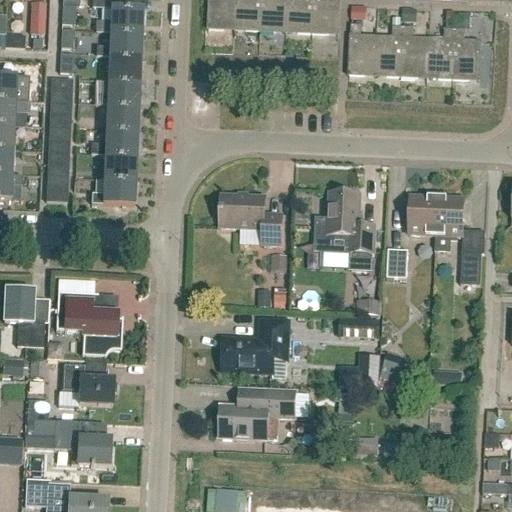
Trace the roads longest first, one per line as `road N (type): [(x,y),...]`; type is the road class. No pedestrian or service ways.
road 1 (unclassified): [(511,151),(172,142)]
road 2 (unclassified): [(154,511),(167,238)]
road 3 (residential): [(167,238),(0,231)]
road 4 (residential): [(172,142),(178,0)]
